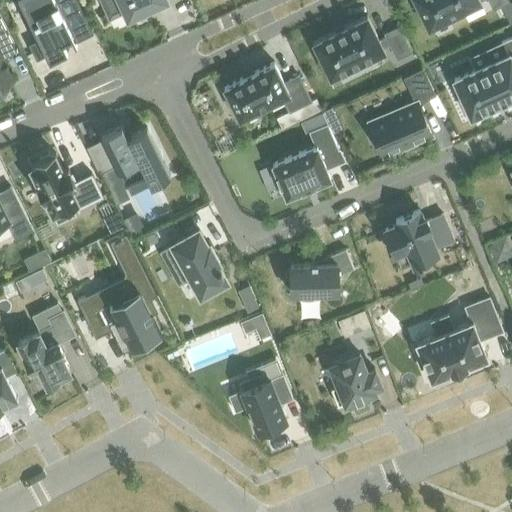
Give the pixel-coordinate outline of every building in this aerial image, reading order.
[(76,0),(21,0),(39,38),(29,43),(37,59),(47,53),(50,58),(66,50),(64,46),(92,32),(76,0)] [(103,0),(110,14),(125,8),(128,15),(142,9),(142,11),(144,10),(143,8),(150,5),(150,7),(152,6),(151,5),(161,0),(103,0)] [(414,0),(428,27),(481,0),(480,0),(489,0),(493,7),(508,0),(507,0),(414,0)] [(367,14),(313,41),(314,43),(330,76),(384,50),(384,49),(383,46),(390,43),(397,58),(411,51),(399,26),(385,33),(386,36),(379,39),(367,14)] [(0,82),(13,76),(3,56),(17,50),(0,15),(0,82)] [(456,77),(454,78),(455,80),(456,80),(470,112),(471,115),(473,114),(473,113),(490,105),(491,106),(507,99),(506,98),(511,95),(511,36),(501,41),(507,54),(490,62),(489,61),(474,69),(456,77)] [(254,71),(224,86),(239,117),(282,96),(289,110),(294,107),(311,99),(310,99),(298,74),(284,81),(274,61),(254,71)] [(417,101),(369,121),(383,154),(431,133),(418,101),(433,93),(422,70),(406,78),(417,101)] [(311,99),(294,107),(300,118),(321,108),(316,97),(311,99)] [(315,145),(272,162),(286,195),(330,176),(322,157),(339,150),(327,122),(308,130),(315,145)] [(121,124),(101,134),(103,138),(115,161),(125,181),(145,171),(151,183),(170,174),(147,126),(146,126),(127,136),(121,124)] [(37,162),(30,165),(39,183),(45,196),(52,209),(52,211),(70,202),(73,208),(77,206),(102,194),(91,172),(74,180),(68,167),(63,169),(55,152),(53,153),(48,151),(40,155),(39,159),(37,161),(37,162)] [(0,226),(9,223),(15,236),(31,228),(10,185),(9,186),(11,190),(0,196),(0,194),(0,226)] [(397,223),(385,228),(390,240),(387,242),(392,253),(407,247),(414,264),(419,262),(420,264),(422,263),(421,261),(426,259),(425,257),(437,252),(435,245),(453,238),(442,213),(427,219),(426,215),(423,216),(419,208),(395,218),(397,223)] [(199,226),(173,241),(201,292),(227,277),(218,260),(219,259),(209,242),(208,242),(199,226)] [(85,295),(77,299),(84,312),(83,313),(95,337),(111,329),(112,328),(113,328),(122,329),(129,325),(136,339),(156,329),(159,328),(152,313),(164,307),(126,232),(125,233),(137,258),(124,264),(132,280),(131,280),(138,293),(125,300),(118,286),(111,290),(111,289),(87,301),(85,295)] [(326,261),(290,262),(291,292),(338,291),(338,273),(353,267),(346,247),(326,255),(326,261)] [(45,248),(23,258),(29,269),(50,260),(45,248)] [(249,285),(238,289),(247,312),(258,307),(249,285)] [(419,347),(414,349),(421,366),(426,364),(426,365),(431,375),(430,375),(431,378),(433,377),(433,376),(451,369),(451,370),(467,363),(485,356),(487,355),(486,353),(480,338),(502,329),(489,296),(465,305),(471,320),(453,327),(448,314),(431,321),(436,334),(419,341),(418,340),(416,341),(417,343),(418,343),(419,347)] [(64,352),(58,340),(74,332),(63,309),(49,316),(52,323),(30,334),(17,340),(25,355),(25,356),(31,368),(37,365),(46,383),(59,377),(59,376),(70,370),(62,353),(64,352)] [(364,309),(350,314),(356,329),(369,324),(364,309)] [(0,406),(2,405),(3,405),(3,404),(15,398),(16,398),(18,397),(17,396),(16,396),(6,375),(17,369),(6,347),(0,349),(0,406)] [(380,383),(374,367),(366,370),(359,352),(330,364),(338,384),(331,387),(338,404),(346,401),(349,409),(370,400),(367,393),(374,390),(373,386),(380,383)] [(241,388),(228,393),(235,410),(248,405),(257,429),(286,418),(280,402),(293,397),(283,372),(263,380),(260,372),(249,376),(238,380),(241,388)]
